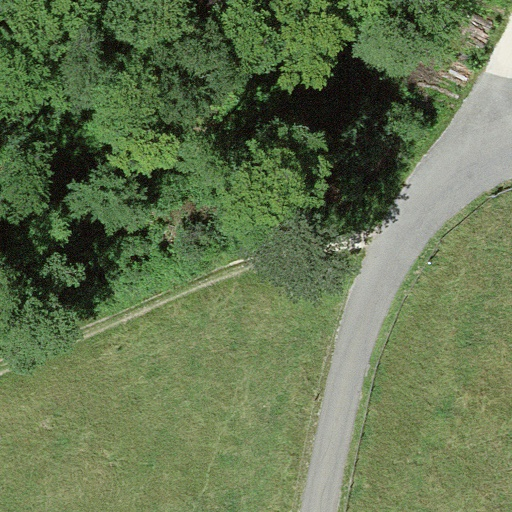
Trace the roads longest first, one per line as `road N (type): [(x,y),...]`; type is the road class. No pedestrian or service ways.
road 1 (unclassified): [(322,511),(360,335),(387,257),(416,212),(452,180),(511,149)]
road 2 (track): [(0,349),(222,260),(348,242),(387,257)]
road 3 (track): [(511,37),(491,101),(491,154)]
